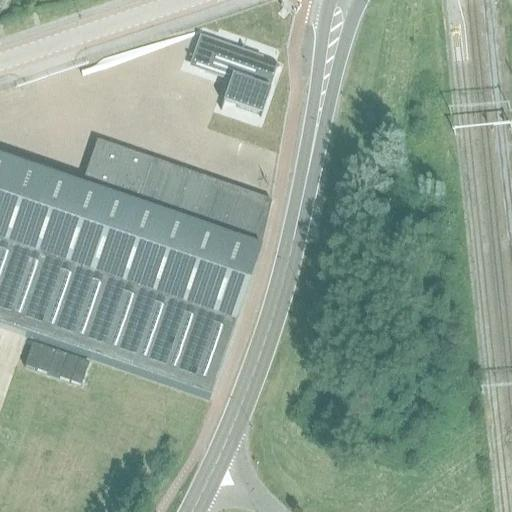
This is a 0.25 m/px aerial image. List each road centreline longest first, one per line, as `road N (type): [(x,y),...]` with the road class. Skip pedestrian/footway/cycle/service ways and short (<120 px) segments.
road 1 (tertiary): [(212,472),(288,258),(341,0)]
road 2 (residential): [(0,61),(183,0)]
